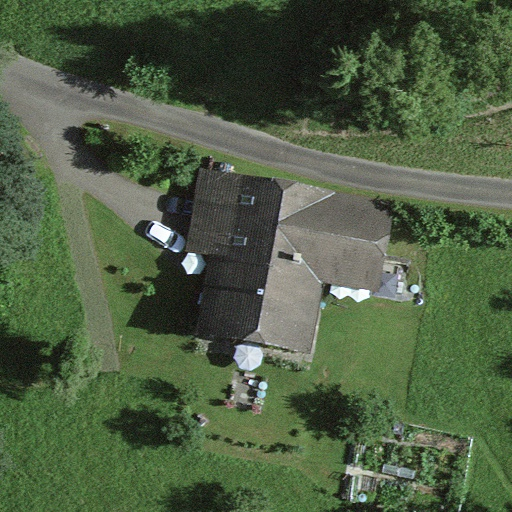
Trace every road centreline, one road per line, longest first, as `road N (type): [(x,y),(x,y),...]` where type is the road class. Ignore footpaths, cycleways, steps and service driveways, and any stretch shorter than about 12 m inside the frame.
road 1 (residential): [(0,59),(113,104),(370,177),(511,197)]
road 2 (track): [(511,101),(441,121),(284,120),(232,138)]
